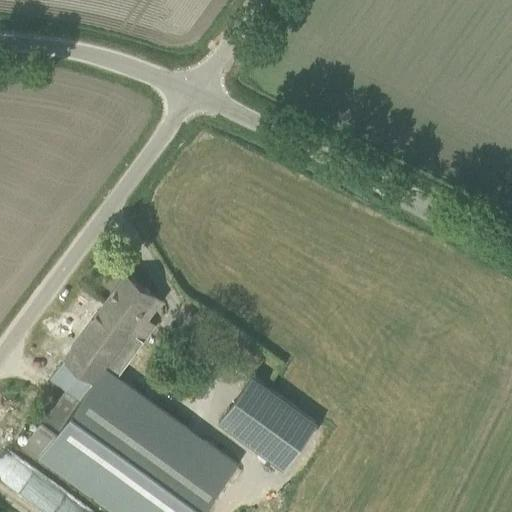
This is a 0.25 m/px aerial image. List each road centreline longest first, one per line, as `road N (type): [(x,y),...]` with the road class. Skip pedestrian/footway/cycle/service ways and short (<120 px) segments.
road 1 (unclassified): [(511,246),(199,97)]
road 2 (unclassified): [(0,357),(199,97)]
road 3 (unclassified): [(199,97),(157,75),(0,45)]
